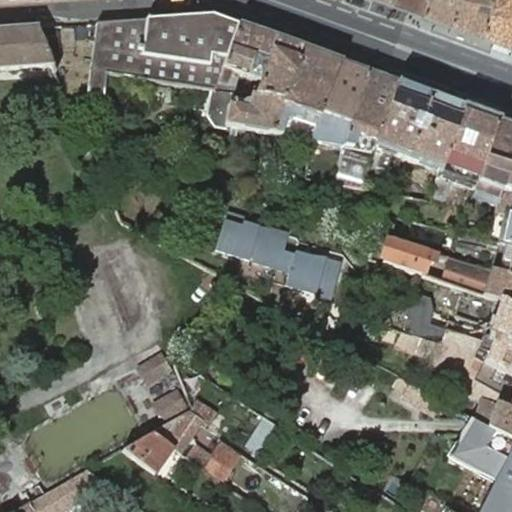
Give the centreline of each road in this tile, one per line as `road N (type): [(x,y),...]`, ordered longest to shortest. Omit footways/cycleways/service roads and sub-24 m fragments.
road 1 (secondary): [(274,0),(511,87)]
road 2 (residential): [(0,14),(142,0)]
